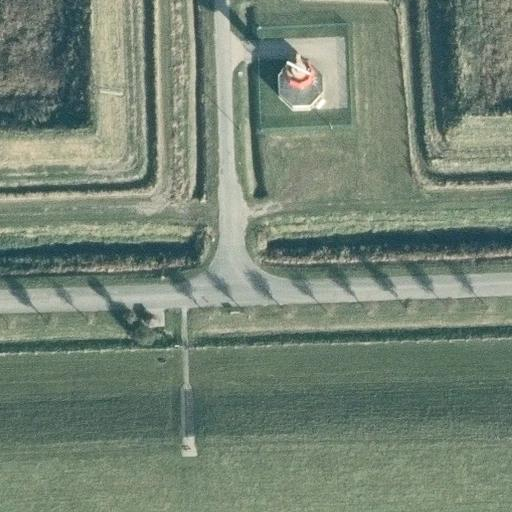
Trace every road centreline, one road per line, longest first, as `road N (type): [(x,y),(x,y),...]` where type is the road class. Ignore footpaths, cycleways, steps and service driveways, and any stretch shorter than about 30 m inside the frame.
road 1 (unclassified): [(224,0),(235,297)]
road 2 (unclassified): [(511,287),(235,297)]
road 3 (unclassified): [(235,297),(0,306)]
